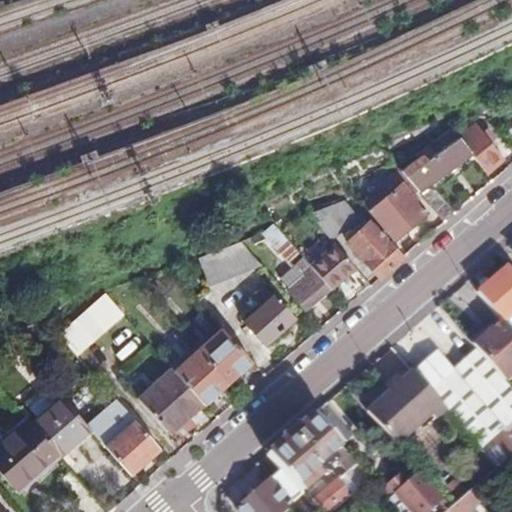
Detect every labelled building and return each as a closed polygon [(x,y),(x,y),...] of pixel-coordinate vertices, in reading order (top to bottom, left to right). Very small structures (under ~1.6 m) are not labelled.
[(473,126),(455,141),(464,152),(469,148),(488,170),(501,158),(473,126)] [(455,141),(450,135),(423,155),(400,171),(417,191),(467,155),(464,152),(455,141)] [(417,191),(400,171),(391,178),(400,187),(372,210),(396,238),(427,212),(412,195),(417,191)] [(444,224),(456,214),(442,198),(436,199),(429,205),(444,224)] [(347,200),(310,215),(332,241),(360,216),(347,200)] [(350,243),(381,279),(405,259),(374,222),(350,243)] [(243,242),(200,259),(213,283),(262,263),(243,242)] [(330,291),(287,243),(277,251),(291,267),(295,263),(299,268),(297,270),(303,277),(289,289),(307,310),(330,291)] [(310,265),(332,290),(355,269),(334,243),(310,265)] [(511,317),(511,272),(508,269),(479,294),(492,308),(505,324),(507,322),(511,317)] [(297,322),(267,289),(256,299),(264,307),(246,323),(268,348),(297,322)] [(126,314),(109,294),(61,335),(78,355),(126,314)] [(492,308),(463,333),(479,352),(497,372),(511,359),(511,331),(505,324),(492,308)] [(48,320),(10,336),(24,351),(53,326),(48,320)] [(222,329),(198,350),(228,384),(252,363),(222,329)] [(175,370),(205,403),(228,384),(198,350),(175,370)] [(446,410),(494,466),(511,451),(511,389),(497,372),(479,352),(455,373),(431,393),(446,410)] [(416,376),(431,393),(455,373),(440,356),(416,376)] [(171,433),(205,403),(175,370),(173,367),(140,396),(171,433)] [(412,371),(366,411),(368,413),(396,445),(431,414),(435,419),(446,410),(431,393),(416,376),(412,371)] [(58,455),(59,456),(92,430),(65,400),(33,425),(58,455)] [(327,403),(313,416),(341,448),(355,435),(327,403)] [(313,416),(267,456),(282,472),(302,495),(335,466),(328,459),(335,453),(349,470),(345,472),(361,489),(371,481),(341,448),(313,416)] [(33,425),(28,419),(0,443),(0,471),(16,491),(58,455),(33,425)] [(107,448),(131,476),(161,449),(137,422),(107,448)] [(416,438),(423,455),(437,450),(430,432),(416,438)] [(511,482),(511,481),(511,456),(498,468),(511,482)] [(285,511),(304,497),(302,495),(282,472),(238,510),(239,511),(285,511)] [(390,486),(381,494),(397,511),(429,511),(438,506),(444,511),(447,511),(451,509),(417,474),(407,482),(400,474),(388,485),(390,486)] [(337,482),(315,502),(322,511),(327,511),(349,493),(337,482)] [(469,494),(452,508),(451,509),(447,511),(467,511),(478,504),(469,494)]
